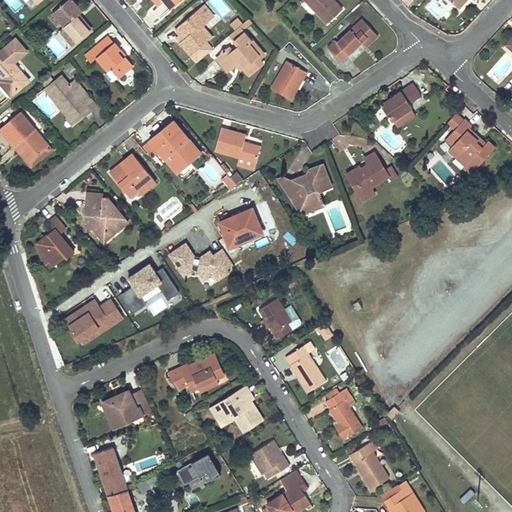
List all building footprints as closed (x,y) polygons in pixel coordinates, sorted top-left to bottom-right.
[(61,29),(68,37),(74,44),(90,31),(77,16),(80,13),(69,0),(67,0),(51,14),(63,28),(61,29)] [(152,0),(155,3),(158,0),(162,0),(163,2),(170,10),(181,0),(152,0)] [(304,0),(326,23),(333,16),(341,9),(332,0),(304,0)] [(461,0),(455,6),(458,9),(466,0),(461,0)] [(213,17),(202,5),(198,8),(209,20),(213,17)] [(198,8),(174,29),(183,39),(179,42),(196,62),(211,49),(205,41),(210,36),(202,27),(209,20),(198,8)] [(235,30),(243,24),(237,18),(230,24),(235,30)] [(327,47),(333,54),(340,61),(361,41),(365,46),(377,35),(361,18),(337,42),(334,39),(327,47)] [(221,56),(218,58),(230,72),(236,67),(240,63),(244,68),(243,69),(249,76),(263,65),(259,60),(264,56),(251,40),(250,41),(243,32),(252,25),(248,20),(243,24),(235,30),(228,36),(238,48),(232,53),(229,49),(226,52),(225,52),(225,51),(224,51),(223,52),(222,52),(221,53),(221,54),(221,55),(221,56)] [(68,37),(61,29),(59,32),(71,47),(74,44),(68,37)] [(95,58),(113,43),(108,37),(90,52),(95,58)] [(0,84),(9,96),(28,80),(10,60),(13,58),(15,61),(26,52),(15,39),(0,51),(0,84)] [(283,54),(292,45),(288,42),(280,50),(283,54)] [(107,72),(108,71),(109,70),(116,79),(132,66),(113,43),(95,58),(107,72)] [(82,58),(85,61),(87,64),(95,58),(90,52),(82,58)] [(213,62),(225,76),(230,72),(218,58),(213,62)] [(296,88),(295,88),(294,87),(299,78),(301,79),(305,72),(286,61),(270,88),(290,99),(296,88)] [(236,67),(240,71),(243,69),(244,68),(240,63),(236,67)] [(108,71),(107,72),(105,73),(105,77),(109,82),(112,82),(116,79),(109,70),(108,71)] [(67,84),(60,76),(46,87),(56,100),(55,102),(66,116),(73,116),(77,122),(84,116),(81,113),(87,109),(76,95),(83,90),(74,79),(67,84)] [(391,122),(402,115),(412,108),(410,104),(422,97),(413,83),(380,105),(391,122)] [(0,91),(6,98),(9,96),(0,84),(0,91)] [(56,100),(46,87),(44,89),(55,102),(56,100)] [(87,109),(90,112),(96,106),(83,90),(76,95),(87,109)] [(394,126),(415,113),(412,108),(402,115),(391,122),(394,126)] [(17,143),(30,159),(47,146),(20,112),(0,127),(0,128),(13,146),(17,143)] [(73,116),(66,116),(66,119),(72,126),(77,122),(73,116)] [(175,172),(187,163),(199,153),(183,133),(177,126),(172,120),(149,139),(158,151),(175,172)] [(471,127),(464,120),(454,131),(461,138),(456,143),(448,151),(455,158),(459,155),(468,164),(472,159),(479,165),(494,148),(487,141),(484,145),(468,130),(471,127)] [(182,122),(177,126),(183,133),(187,129),(182,122)] [(242,142),(243,138),(244,135),(219,127),(214,146),(218,151),(254,162),(258,146),(242,142)] [(461,138),(454,131),(449,136),(456,143),(461,138)] [(151,157),(158,151),(149,139),(142,145),(151,157)] [(30,165),(50,149),(47,146),(30,159),(17,143),(13,146),(30,165)] [(345,174),(351,185),(357,197),(370,190),(369,187),(387,177),(389,181),(396,177),(390,166),(383,170),(374,152),(363,158),(367,164),(358,169),(357,168),(345,174)] [(128,197),(132,193),(137,189),(140,193),(155,182),(132,153),(108,173),(128,197)] [(181,179),(204,160),(199,153),(187,163),(175,172),(181,179)] [(455,158),(465,167),(468,164),(459,155),(455,158)] [(468,164),(475,170),(479,165),(472,159),(468,164)] [(323,206),(322,204),(322,203),(323,202),(322,197),(320,197),(319,195),(318,196),(316,192),(331,186),(323,164),(308,170),(306,175),(308,181),(302,184),(290,179),(285,191),(295,207),(308,203),(311,210),(323,206)] [(222,179),(230,189),(244,179),(236,169),(222,179)] [(285,191),(290,179),(283,176),(276,178),(285,191)] [(360,201),(372,194),(370,190),(357,197),(360,201)] [(96,201),(98,193),(88,192),(86,199),(96,201)] [(90,218),(87,220),(83,223),(89,230),(92,227),(98,235),(104,230),(109,236),(127,222),(107,198),(103,197),(103,194),(98,193),(96,201),(86,199),(85,214),(90,215),(90,218)] [(295,207),(298,215),(311,210),(308,203),(295,207)] [(222,223),(231,247),(264,234),(254,210),(222,223)] [(49,240),(48,239),(47,238),(42,240),(43,243),(37,244),(41,259),(46,258),(46,261),(59,258),(62,256),(63,258),(66,260),(73,254),(61,239),(60,234),(64,230),(55,217),(48,222),(54,230),(48,235),(50,238),(49,240)] [(98,235),(103,241),(109,236),(104,230),(98,235)] [(233,264),(222,248),(213,255),(210,250),(201,257),(200,259),(194,257),(194,255),(186,243),(169,254),(183,276),(191,270),(192,264),(199,266),(198,269),(204,279),(214,273),(218,279),(229,272),(227,269),(233,264)] [(46,258),(41,259),(42,260),(42,262),(45,265),(49,270),(53,267),(60,261),(63,258),(62,256),(59,258),(46,261),(46,258)] [(156,282),(168,300),(179,292),(163,267),(156,272),(150,264),(129,278),(134,285),(120,295),(133,314),(142,307),(140,304),(145,301),(139,293),(156,282)] [(284,283),(286,287),(288,290),(298,286),(294,278),(284,283)] [(291,331),(289,328),(287,324),(290,322),(297,318),(290,306),(283,310),(276,298),(257,310),(276,340),(291,331)] [(123,317),(111,299),(100,306),(98,304),(88,311),(85,307),(66,319),(73,329),(72,330),(79,340),(108,321),(111,325),(123,317)] [(88,311),(98,304),(95,300),(85,307),(88,311)] [(357,311),(362,308),(358,302),(353,305),(357,311)] [(108,321),(79,340),(82,344),(111,325),(108,321)] [(331,331),(326,323),(318,328),(319,330),(323,336),(331,331)] [(310,342),(303,346),(306,351),(307,353),(314,349),(310,342)] [(325,381),(315,366),(307,353),(306,351),(301,354),(298,349),(285,357),(306,392),(325,381)] [(188,364),(180,367),(168,372),(178,389),(188,386),(188,387),(197,384),(198,388),(200,392),(218,384),(216,380),(215,376),(222,373),(215,355),(189,366),(188,364)] [(246,403),(248,401),(250,400),(242,388),(238,390),(246,403)] [(351,396),(346,388),(339,392),(344,400),(351,396)] [(151,410),(142,390),(131,395),(128,390),(119,394),(120,397),(113,400),(112,398),(102,402),(111,420),(119,416),(122,424),(142,414),(151,410)] [(231,416),(234,415),(244,432),(262,420),(255,409),(253,410),(248,401),(246,403),(238,390),(210,407),(215,415),(219,412),(223,419),(230,415),(231,416)] [(329,408),(328,409),(336,423),(340,428),(335,431),(341,441),(362,428),(344,400),(339,392),(325,401),(329,408)] [(310,417),(326,410),(324,404),(307,411),(310,417)] [(397,408),(394,405),(389,410),(386,413),(389,416),(392,419),(400,411),(397,408)] [(215,415),(222,426),(234,415),(231,416),(230,415),(223,419),(219,412),(215,415)] [(122,424),(119,416),(111,420),(114,428),(122,424)] [(368,435),(378,429),(387,423),(384,418),(365,430),(368,435)] [(260,475),(264,473),(268,470),(272,477),(289,466),(273,440),(248,455),(260,475)] [(372,442),(350,455),(371,490),(388,479),(372,451),(376,448),(372,442)] [(93,453),(107,494),(126,489),(112,447),(93,453)] [(209,452),(177,470),(185,484),(202,475),(206,482),(221,474),(209,452)] [(279,481),(284,490),(301,480),(296,471),(279,481)] [(162,488),(155,476),(147,480),(154,492),(162,488)] [(262,511),(290,511),(292,511),(296,511),(310,504),(303,492),(307,489),(301,480),(284,490),(286,492),(266,504),(268,507),(261,511),(262,511)] [(423,511),(413,493),(409,486),(396,494),(384,501),(389,511),(423,511)] [(133,511),(126,489),(107,494),(113,511),(133,511)] [(243,494),(241,495),(238,496),(241,503),(247,500),(243,494)]
